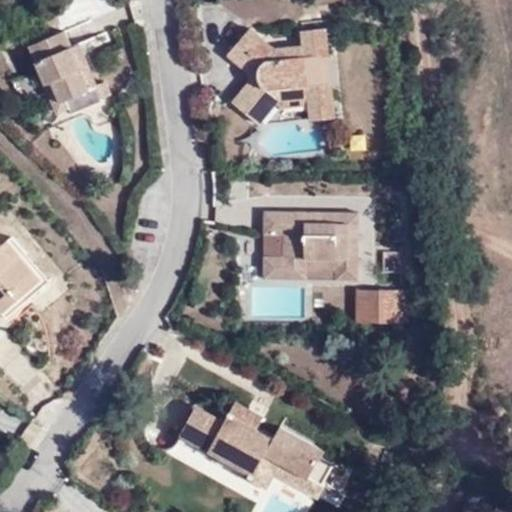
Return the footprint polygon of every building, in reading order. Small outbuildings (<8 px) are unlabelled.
[(334,119),(325,28),(299,31),(302,45),(273,48),(250,28),(227,56),(247,72),(248,82),(232,101),(259,125),(278,101),(306,99),(309,121),(334,119)] [(68,109),(68,110),(72,116),(84,110),(93,114),(98,111),(102,104),(79,44),(70,48),(64,33),(28,48),(44,86),(52,83),(63,107),(68,109)] [(56,115),(68,110),(68,109),(63,107),(52,83),(44,86),(56,115)] [(359,214),(336,214),(335,224),(306,223),(306,214),(264,213),(263,234),(281,235),(281,257),(262,256),(262,280),(305,281),(306,271),(332,272),(332,282),(357,282),(359,214)] [(335,224),(336,214),(306,214),(306,223),(335,224)] [(0,310),(1,311),(37,279),(5,241),(0,244),(0,310)] [(305,281),(332,282),(332,272),(306,271),(305,281)] [(378,322),(378,292),(356,291),(355,321),(378,322)] [(402,292),(378,292),(378,322),(401,323),(402,292)] [(265,455),(321,486),(332,466),(319,458),(324,451),(278,427),(272,439),(256,430),(262,418),(234,402),(223,423),(195,408),(180,435),(252,476),(265,455)] [(314,498),(321,486),(265,455),(252,476),(250,481),(264,489),(272,475),(314,498)] [(499,488),(470,484),(468,502),(498,507),(499,488)]
